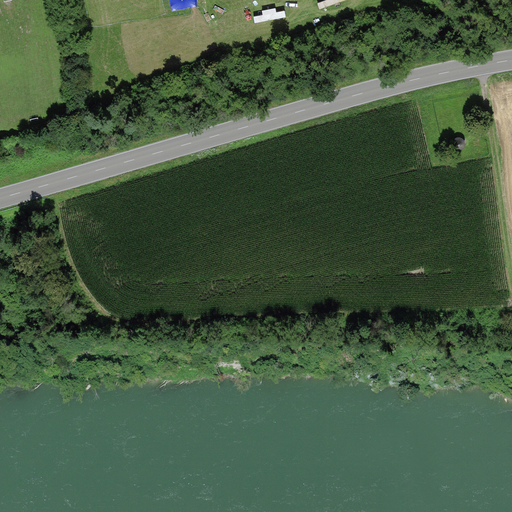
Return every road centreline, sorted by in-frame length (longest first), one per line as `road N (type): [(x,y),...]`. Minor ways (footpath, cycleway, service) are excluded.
road 1 (primary): [(511,60),(389,85),(0,197)]
road 2 (track): [(482,64),(511,268)]
